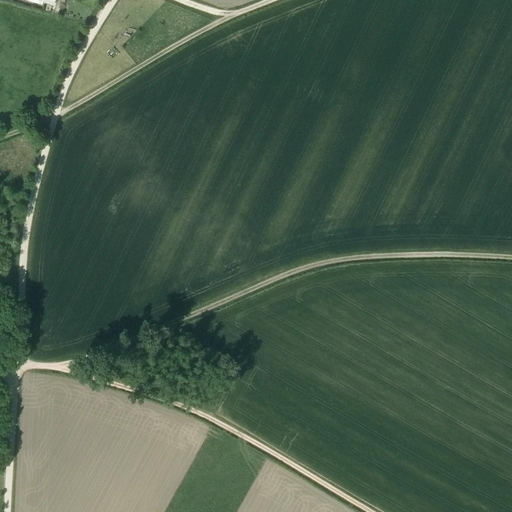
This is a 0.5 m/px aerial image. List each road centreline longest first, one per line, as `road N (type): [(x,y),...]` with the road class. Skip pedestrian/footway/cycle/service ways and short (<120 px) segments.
road 1 (track): [(511,256),(403,254),(299,267),(52,367)]
road 2 (track): [(15,368),(28,212),(68,77),(113,0)]
road 3 (track): [(52,367),(192,410),(369,511)]
road 4 (track): [(0,137),(60,114),(180,42),(271,0)]
road 5 (track): [(15,368),(6,511)]
